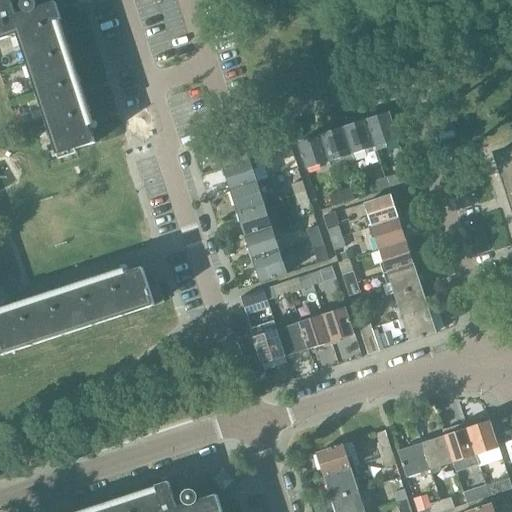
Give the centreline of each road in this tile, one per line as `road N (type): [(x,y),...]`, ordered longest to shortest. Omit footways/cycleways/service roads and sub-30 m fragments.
road 1 (unclassified): [(254,423),(122,0)]
road 2 (unclassified): [(485,354),(380,58)]
road 3 (unclassified): [(0,505),(254,423)]
road 4 (unclassified): [(254,423),(485,354)]
